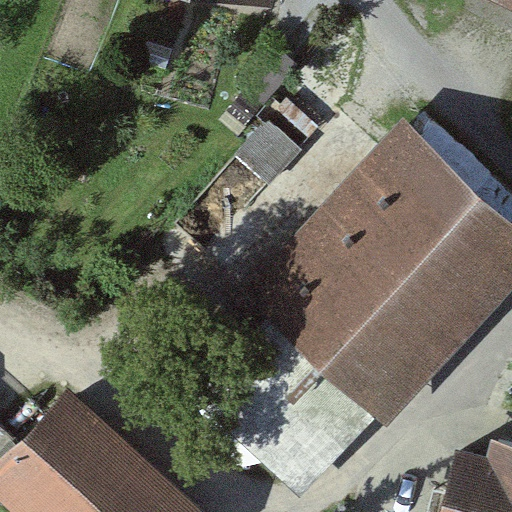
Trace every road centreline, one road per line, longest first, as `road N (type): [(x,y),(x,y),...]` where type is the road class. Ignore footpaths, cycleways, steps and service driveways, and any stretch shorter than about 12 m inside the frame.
road 1 (unknown): [(117,302),(272,433),(318,464),(348,473),(403,457),(437,433),(511,348)]
road 2 (residential): [(511,153),(397,28)]
